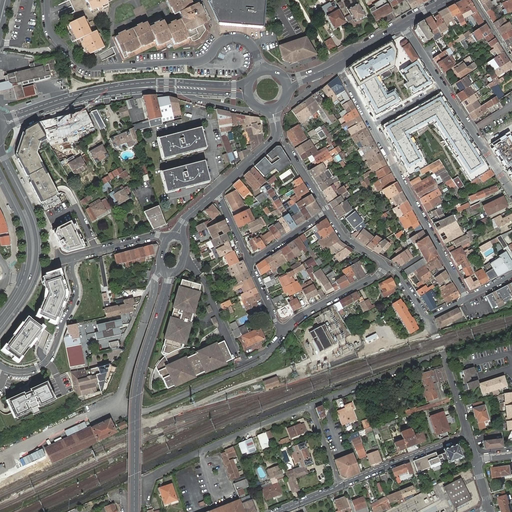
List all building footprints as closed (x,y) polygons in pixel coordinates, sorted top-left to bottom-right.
[(85,0),(91,11),(97,8),(98,10),(108,6),(106,0),(85,0)] [(182,20),(169,26),(163,29),(172,47),(174,46),(175,48),(187,42),(189,41),(190,44),(194,44),(201,41),(208,30),(205,22),(210,20),(200,0),(167,0),(169,3),(174,15),(177,14),(179,13),(182,20)] [(210,0),(210,1),(220,23),(263,26),(264,0),(210,0)] [(373,7),(369,10),(375,21),(375,22),(392,13),(392,12),(391,10),(387,5),(384,0),(380,0),(372,5),(373,7)] [(406,0),(412,9),(418,6),(414,0),(406,0)] [(469,0),(464,0),(455,5),(463,18),(465,21),(466,20),(465,19),(472,15),(473,16),(479,26),(471,31),(472,34),(486,25),(469,0)] [(478,0),(486,12),(492,9),(498,5),(496,3),(494,0),(490,2),(489,0),(478,0)] [(346,8),(348,10),(358,4),(357,1),(346,8)] [(326,16),(334,30),(339,27),(340,26),(345,23),(338,10),(337,8),(334,2),(333,2),(332,3),(331,3),(330,4),(330,2),(321,7),(324,12),(326,16)] [(358,4),(348,10),(351,15),(345,18),(350,26),(352,25),(354,28),(363,22),(361,19),(366,16),(358,4)] [(455,5),(447,8),(455,23),(463,18),(455,5)] [(447,8),(438,13),(445,25),(447,27),(450,25),(449,23),(451,22),(452,24),(453,26),(456,24),(455,23),(447,8)] [(492,9),(486,12),(493,24),(499,20),(492,9)] [(438,13),(431,17),(438,29),(445,25),(438,13)] [(506,18),(505,16),(499,20),(493,24),(497,30),(507,24),(504,19),(506,18)] [(88,27),(87,23),(84,17),(66,25),(70,33),(71,35),(72,37),(74,41),(74,42),(79,39),(83,47),(84,49),(85,51),(86,55),(87,55),(99,50),(101,49),(104,47),(97,31),(91,33),(88,27)] [(423,21),(433,38),(435,42),(442,37),(440,33),(438,29),(431,17),(423,21)] [(163,29),(169,26),(166,27),(165,26),(162,20),(148,27),(146,23),(114,38),(116,42),(121,52),(124,59),(136,54),(155,46),(157,45),(157,46),(160,47),(166,45),(167,45),(167,46),(167,47),(170,48),(170,47),(172,47),(163,29)] [(419,38),(423,44),(433,38),(423,21),(417,25),(415,31),(418,36),(420,35),(421,36),(419,38)] [(508,23),(507,24),(497,30),(501,36),(510,30),(511,29),(508,23)] [(491,33),(486,25),(472,34),(471,34),(476,43),(484,37),(491,33)] [(462,35),(464,39),(471,34),(472,34),(471,31),(470,30),(462,35)] [(511,33),(510,30),(501,36),(504,41),(511,37),(511,36),(511,33)] [(497,44),(491,33),(484,37),(490,48),(492,47),(497,44)] [(289,63),(291,63),(297,61),(307,58),(317,55),(307,37),(297,41),(279,46),(283,60),(285,61),(286,62),(289,63)] [(331,38),(324,42),(329,50),(336,46),(331,38)] [(418,60),(406,39),(399,44),(412,64),(418,60)] [(446,44),(448,48),(456,44),(454,40),(446,44)] [(461,41),(459,42),(463,47),(464,50),(468,48),(462,40),(461,41)] [(397,51),(391,41),(345,69),(356,89),(358,87),(366,83),(379,76),(396,66),(397,51)] [(503,53),(497,44),(492,47),(494,50),(490,52),(491,54),(492,54),(495,58),(503,53)] [(433,59),(436,64),(450,55),(451,55),(449,53),(450,52),(449,49),(442,53),(433,59)] [(508,62),(503,53),(495,58),(487,63),(489,65),(491,64),(495,62),(499,68),(508,62)] [(436,64),(443,74),(452,68),(456,65),(450,55),(436,64)] [(53,58),(43,61),(46,72),(55,70),(56,70),(53,58)] [(432,82),(418,60),(412,64),(400,71),(406,81),(406,82),(403,84),(410,96),(432,82)] [(43,61),(40,61),(34,63),(29,64),(31,69),(7,75),(4,76),(5,80),(6,80),(7,81),(8,85),(12,85),(18,83),(17,83),(20,82),(49,75),(50,78),(57,77),(55,70),(46,72),(43,61)] [(456,65),(452,68),(457,75),(459,74),(461,77),(469,73),(476,68),(474,64),(466,69),(461,62),(456,65)] [(495,62),(491,64),(495,70),(499,68),(495,62)] [(511,67),(508,62),(499,68),(495,70),(493,72),(496,76),(501,73),(502,74),(511,67)] [(493,72),(488,74),(494,83),(498,80),(496,76),(493,72)] [(21,86),(50,78),(49,75),(20,82),(21,86)] [(382,82),(379,76),(366,83),(358,87),(360,91),(374,117),(402,101),(395,88),(388,92),(382,82)] [(467,76),(455,84),(461,92),(470,86),(472,85),(467,76)] [(337,77),(327,85),(337,98),(342,105),(350,101),(344,90),(337,77)] [(494,83),(489,86),(491,89),(497,86),(500,83),(498,80),(494,83)] [(7,81),(0,82),(0,92),(13,89),(12,85),(8,85),(7,81)] [(12,85),(13,89),(16,100),(35,95),(33,85),(22,88),(21,86),(20,82),(17,83),(18,83),(12,85)] [(479,89),(475,83),(472,85),(470,86),(474,92),(479,89)] [(327,85),(322,89),(328,98),(332,102),(337,98),(327,85)] [(461,92),(456,95),(461,102),(475,94),(474,92),(470,86),(461,92)] [(497,86),(491,89),(496,98),(498,101),(504,97),(497,86)] [(335,119),(317,93),(312,96),(324,113),(327,117),(331,123),(336,121),(335,119)] [(441,93),(380,126),(408,177),(419,171),(427,166),(410,135),(433,123),(470,182),(490,170),(441,93)] [(475,94),(461,102),(469,115),(481,107),(477,100),(480,99),(476,93),(475,94)] [(156,96),(142,96),(148,120),(150,125),(165,121),(181,117),(177,100),(168,97),(167,97),(157,99),(156,96)] [(324,113),(312,96),(303,103),(311,115),(314,120),(319,117),(316,112),(319,110),(322,114),(324,113)] [(469,115),(473,121),(489,111),(488,109),(499,103),(498,101),(496,98),(481,107),(469,115)] [(355,109),(350,101),(342,105),(346,110),(348,113),(355,109)] [(311,115),(303,103),(297,107),(306,119),(308,122),(309,121),(307,118),(311,115)] [(126,107),(118,110),(121,118),(129,115),(126,107)] [(297,107),(291,111),(301,124),(302,126),(304,125),(302,122),(306,119),(297,107)] [(339,108),(337,109),(342,117),(348,113),(346,110),(342,113),(339,108)] [(348,113),(342,117),(346,123),(358,115),(355,109),(348,113)] [(97,110),(91,112),(100,129),(105,127),(97,110)] [(218,110),(216,110),(220,134),(233,131),(232,126),(230,113),(229,113),(228,113),(227,113),(225,113),(224,113),(223,113),(222,112),(221,112),(220,112),(219,111),(219,110),(218,110)] [(236,114),(230,113),(232,126),(238,125),(238,126),(245,125),(247,133),(248,132),(251,149),(242,152),(239,153),(242,161),(244,159),(250,153),(264,141),(259,118),(236,114)] [(358,115),(346,123),(349,129),(362,121),(358,115)] [(74,137),(90,130),(84,116),(68,123),(74,137)] [(150,125),(148,120),(133,125),(134,131),(151,127),(150,125)] [(365,127),(362,121),(349,129),(348,130),(351,135),(365,127)] [(15,154),(44,212),(61,203),(55,191),(36,153),(39,143),(41,142),(46,140),(36,123),(23,130),(15,154)] [(301,124),(287,133),(288,137),(294,147),(306,139),(302,132),(305,130),(302,126),(301,124)] [(314,131),(316,133),(320,139),(325,136),(321,130),(320,128),(319,127),(314,131)] [(365,127),(351,135),(349,136),(351,139),(352,138),(366,130),(365,127)] [(137,138),(134,131),(133,128),(110,137),(113,146),(125,142),(127,146),(129,147),(133,145),(134,144),(135,147),(139,145),(137,138)] [(175,154),(182,152),(181,146),(185,145),(186,151),(197,149),(197,150),(205,148),(200,129),(159,139),(164,158),(175,156),(175,154)] [(370,136),(366,130),(352,138),(355,144),(358,143),(370,136)] [(511,138),(509,135),(492,145),(511,178),(511,138)] [(370,136),(358,143),(361,149),(373,142),(370,136)] [(309,140),(295,148),(299,155),(313,147),(314,146),(313,145),(311,146),(308,142),(310,141),(309,140)] [(377,148),(373,142),(361,149),(362,151),(363,150),(365,154),(377,148)] [(95,162),(108,155),(101,143),(88,150),(95,162)] [(229,143),(223,144),(227,154),(232,152),(229,143)] [(276,146),(255,166),(265,178),(275,169),(279,173),(282,170),(291,165),(280,147),(276,146)] [(326,150),(325,147),(316,152),(312,155),(315,161),(313,162),(316,166),(319,165),(321,163),(331,158),(330,155),(336,152),(334,148),(333,146),(329,148),(326,150)] [(312,155),(316,152),(313,147),(299,155),(303,161),(305,159),(310,156),(312,155)] [(377,148),(365,154),(364,155),(368,161),(380,154),(377,148)] [(380,154),(368,161),(365,163),(368,168),(370,168),(383,160),(380,154)] [(315,161),(312,155),(310,156),(305,159),(309,164),(313,162),(315,161)] [(74,174),(86,167),(80,156),(68,163),(74,174)] [(383,160),(370,168),(371,171),(361,177),(362,179),(365,178),(375,172),(387,166),(383,160)] [(434,174),(444,168),(439,160),(430,165),(428,166),(420,170),(422,174),(431,169),(433,174),(434,174)] [(178,187),(185,185),(184,180),(188,179),(189,184),(200,182),(200,184),(208,182),(203,162),(162,173),(167,192),(178,189),(178,187)] [(321,163),(319,165),(316,166),(309,171),(313,178),(326,171),(321,163)] [(147,174),(145,165),(137,167),(140,176),(143,175),(147,174)] [(112,170),(115,176),(117,174),(122,171),(119,166),(112,170)] [(390,172),(387,166),(375,172),(379,178),(390,172)] [(253,168),(244,176),(256,190),(265,182),(253,168)] [(451,179),(447,172),(444,168),(434,174),(436,177),(439,175),(443,181),(437,184),(438,186),(444,183),(451,179)] [(122,171),(117,174),(121,179),(128,175),(124,170),(122,171)] [(329,172),(328,170),(326,171),(313,178),(318,186),(332,177),(329,172)] [(482,182),(493,175),(490,170),(470,182),(458,190),(460,193),(481,180),(482,182)] [(101,179),(103,184),(107,182),(111,179),(107,173),(103,176),(104,177),(101,179)] [(377,191),(394,182),(390,174),(373,183),(377,191)] [(268,198),(271,203),(278,199),(276,195),(275,196),(271,189),(271,188),(269,185),(276,181),(274,176),(267,181),(266,182),(268,184),(260,189),(263,193),(268,198)] [(332,185),(337,182),(334,176),(332,177),(318,186),(322,192),(332,185)] [(432,179),(431,176),(421,181),(412,186),(418,197),(437,187),(432,179)] [(412,186),(421,181),(419,177),(410,182),(412,186)] [(303,184),(300,178),(293,182),(297,188),(303,184)] [(455,186),(451,179),(444,183),(446,186),(449,185),(451,189),(455,186)] [(252,195),(239,180),(233,186),(243,198),(245,200),(248,198),(252,195)] [(382,190),(387,200),(388,199),(401,192),(396,182),(382,190)] [(291,207),(295,204),(302,200),(300,197),(308,192),(303,184),(297,188),(293,190),(296,195),(291,198),(292,200),(283,206),(278,199),(271,203),(280,214),(291,207)] [(332,185),(322,192),(325,198),(334,192),(336,191),(332,185)] [(118,205),(130,198),(133,196),(127,186),(124,188),(122,186),(109,194),(116,206),(118,204),(118,205)] [(458,190),(455,186),(451,189),(456,198),(461,195),(460,193),(458,190)] [(478,198),(498,191),(496,186),(469,197),(470,200),(477,197),(478,198)] [(334,192),(325,198),(329,203),(346,193),(342,187),(336,191),(339,195),(337,197),(334,192)] [(438,196),(440,195),(437,190),(419,199),(423,205),(438,196)] [(81,191),(76,193),(80,201),(80,200),(85,197),(81,191)] [(244,206),(236,191),(226,196),(234,211),(244,206)] [(332,209),(346,201),(344,198),(349,195),(348,192),(346,193),(329,203),(332,209)] [(395,208),(398,206),(406,202),(401,192),(388,199),(391,206),(393,205),(395,208)] [(255,197),(259,203),(268,198),(263,193),(255,197)] [(85,197),(80,200),(83,205),(87,202),(86,201),(91,197),(89,194),(85,197)] [(320,211),(310,195),(302,200),(295,204),(306,221),(320,211)] [(441,202),(438,196),(423,205),(426,211),(441,202)] [(487,216),(507,206),(503,197),(483,207),(487,216)] [(96,218),(107,211),(106,210),(110,208),(105,200),(102,201),(101,200),(100,199),(89,205),(90,207),(86,210),(92,221),(97,219),(96,218)] [(343,215),(351,210),(346,201),(332,209),(338,218),(343,215)] [(398,206),(403,216),(411,210),(406,202),(398,206)] [(457,212),(470,207),(469,203),(462,206),(456,209),(457,212)] [(298,213),(291,218),(297,227),(306,221),(295,204),(291,207),(295,213),(298,211),(298,213)] [(160,223),(164,222),(158,205),(151,208),(154,213),(148,215),(146,216),(150,224),(152,223),(158,221),(160,223)] [(205,211),(212,219),(220,213),(213,205),(205,211)] [(431,220),(433,224),(437,222),(441,220),(440,219),(444,217),(442,211),(441,207),(432,211),(433,213),(435,212),(437,217),(435,218),(431,220)] [(245,211),(250,222),(254,220),(248,209),(245,211)] [(364,221),(361,216),(362,215),(360,212),(357,212),(355,214),(352,209),(351,210),(343,215),(346,218),(344,219),(352,230),(353,229),(356,233),(359,231),(362,230),(365,228),(362,223),(364,221)] [(403,216),(398,219),(405,229),(417,221),(411,210),(403,216)] [(233,216),(239,228),(250,222),(245,211),(233,216)] [(291,218),(289,215),(283,219),(284,220),(291,230),(297,227),(291,218)] [(440,226),(436,229),(439,235),(443,232),(447,239),(442,241),(444,244),(462,235),(451,215),(441,220),(437,222),(440,226)] [(265,224),(261,217),(259,218),(261,220),(258,221),(258,220),(249,225),(253,232),(262,228),(261,227),(265,224)] [(197,227),(199,232),(206,228),(218,223),(216,218),(212,220),(213,220),(208,223),(207,221),(200,225),(197,227)] [(218,223),(206,228),(212,239),(226,232),(229,231),(224,220),(218,223)] [(286,234),(291,230),(284,220),(281,222),(280,221),(278,222),(279,223),(286,234)] [(326,220),(316,226),(319,230),(318,231),(319,232),(326,227),(326,228),(330,226),(326,220)] [(155,229),(165,224),(164,222),(160,223),(158,221),(152,223),(150,224),(153,229),(155,229)] [(81,245),(69,222),(52,230),(62,251),(66,253),(88,247),(86,242),(81,245)] [(281,237),(286,234),(279,223),(274,226),(281,237)] [(281,237),(274,226),(273,225),(272,224),(267,227),(267,228),(268,229),(269,229),(270,232),(274,238),(276,240),(281,237)] [(330,226),(326,228),(318,233),(320,236),(322,239),(333,231),(330,226)] [(374,239),(362,230),(359,231),(356,233),(351,235),(366,247),(374,239)] [(426,237),(422,230),(409,238),(413,244),(426,237)] [(509,231),(501,236),(503,239),(511,234),(511,230),(509,231)] [(322,239),(317,242),(320,247),(321,246),(336,236),(333,231),(322,239)] [(454,250),(473,241),(470,236),(471,235),(471,234),(472,234),(470,231),(466,233),(468,235),(453,242),(450,244),(452,247),(454,250)] [(230,240),(226,232),(212,239),(210,240),(213,248),(223,243),(228,241),(229,241),(230,240)] [(267,243),(274,238),(270,232),(263,237),(261,235),(258,237),(264,245),(267,243)] [(9,235),(0,236),(1,245),(10,244),(10,243),(9,235)] [(260,251),(265,247),(264,245),(258,237),(258,236),(253,239),(260,250),(260,251)] [(339,241),(336,236),(321,246),(324,251),(325,250),(339,241)] [(504,249),(507,247),(503,239),(501,236),(496,238),(499,242),(504,249)] [(260,250),(253,239),(251,237),(249,239),(250,240),(248,241),(254,252),(257,250),(258,251),(260,250)] [(299,237),(293,241),(299,251),(301,250),(304,254),(308,252),(306,249),(302,243),(299,237)] [(375,237),(374,239),(366,247),(372,250),(378,244),(382,241),(375,237)] [(415,244),(419,250),(423,258),(403,271),(406,276),(415,270),(425,263),(437,256),(426,237),(415,244)] [(378,244),(372,250),(378,254),(382,249),(385,251),(389,245),(383,240),(382,241),(378,244)] [(219,257),(224,255),(232,251),(228,241),(223,243),(224,246),(216,249),(219,257)] [(293,241),(287,245),(294,255),(295,254),(294,253),(297,251),(298,252),(299,251),(293,241)] [(342,244),(339,241),(325,250),(328,253),(331,250),(333,252),(335,255),(347,247),(342,244)] [(492,244),(490,241),(479,247),(480,248),(481,250),(492,244)] [(153,258),(155,257),(158,246),(156,244),(143,248),(146,259),(146,260),(148,260),(147,256),(153,255),(153,258)] [(469,244),(449,254),(452,258),(465,250),(465,249),(461,251),(461,250),(465,247),(469,245),(469,244)] [(287,245),(279,250),(287,261),(293,257),(296,263),(290,267),(291,267),(293,270),(301,266),(299,264),(298,262),(294,255),(287,245)] [(404,251),(401,246),(397,248),(398,249),(395,251),(398,255),(400,254),(402,252),(404,251)] [(347,247),(335,255),(339,261),(354,251),(347,247)] [(145,265),(146,260),(146,259),(143,248),(133,250),(136,262),(138,261),(137,259),(141,258),(141,260),(142,263),(143,262),(144,265),(145,265)] [(396,262),(399,267),(414,258),(408,249),(404,251),(400,254),(398,255),(391,260),(393,264),(396,262)] [(136,262),(133,250),(124,253),(127,264),(127,267),(127,268),(130,267),(129,263),(128,261),(133,260),(134,262),(136,262)] [(287,261),(279,250),(271,256),(279,267),(287,262),(287,261)] [(466,252),(465,250),(452,258),(454,262),(465,256),(471,252),(472,252),(471,251),(467,253),(463,255),(463,253),(466,252)] [(232,251),(224,255),(230,266),(233,265),(239,262),(233,251),(232,251)] [(508,271),(511,268),(511,262),(506,252),(499,256),(501,258),(508,271)] [(127,264),(124,253),(115,255),(118,266),(119,266),(119,264),(124,262),(125,264),(125,265),(125,267),(127,267),(127,264)] [(270,269),(272,271),(276,268),(278,271),(280,269),(279,267),(271,256),(264,260),(270,269)] [(470,266),(465,256),(454,262),(456,266),(461,264),(464,269),(469,266),(470,266)] [(445,271),(443,267),(441,267),(436,258),(426,264),(428,268),(430,271),(433,276),(436,274),(435,272),(435,271),(434,268),(435,267),(440,274),(445,271)] [(497,277),(508,271),(501,258),(490,265),(497,277)] [(317,265),(314,261),(313,259),(305,263),(308,268),(312,266),(313,268),(317,265)] [(248,269),(243,260),(239,262),(233,265),(237,274),(248,269)] [(261,275),(270,269),(264,260),(256,266),(261,275)] [(360,261),(350,266),(354,275),(357,280),(365,275),(361,269),(359,270),(358,267),(360,266),(362,265),(360,261)] [(426,264),(425,263),(415,270),(417,274),(415,275),(420,282),(418,284),(417,285),(417,286),(417,287),(418,287),(418,288),(426,283),(430,281),(433,279),(431,276),(427,269),(428,268),(426,264)] [(301,266),(293,270),(294,273),(304,268),(302,265),(301,266)] [(489,280),(497,277),(490,265),(482,269),(483,271),(489,280)] [(342,271),(343,272),(347,279),(350,284),(354,281),(351,277),(354,275),(350,266),(344,270),(342,271)] [(473,274),(469,266),(464,269),(463,270),(467,277),(473,274)] [(251,277),(248,269),(237,274),(237,276),(240,282),(251,277)] [(332,287),(320,269),(313,274),(317,280),(318,279),(326,291),(332,287)] [(292,271),(285,274),(286,276),(280,279),(284,287),(297,281),(298,281),(296,278),(290,281),(289,278),(294,275),(292,271)] [(449,278),(445,271),(440,274),(437,276),(434,278),(439,285),(449,278)] [(480,285),(489,280),(483,271),(479,274),(477,272),(474,274),(480,285)] [(49,320),(54,322),(56,318),(57,318),(62,308),(61,307),(63,302),(64,303),(65,299),(65,298),(65,291),(66,290),(64,286),(63,287),(61,282),(63,281),(61,276),(60,276),(59,272),(45,276),(43,277),(44,280),(42,281),(45,289),(46,289),(47,294),(45,300),(44,299),(39,310),(40,310),(38,315),(41,316),(49,320)] [(328,280),(336,276),(333,272),(326,276),(328,280)] [(470,291),(480,285),(474,274),(464,280),(470,291)] [(240,282),(234,285),(236,290),(243,286),(244,287),(243,288),(245,293),(256,287),(251,277),(240,282)] [(335,292),(349,284),(345,277),(340,279),(341,279),(335,282),(336,283),(331,285),(335,292)] [(391,289),(393,288),(395,286),(391,279),(380,284),(383,292),(381,293),(383,297),(393,292),(391,289)] [(165,346),(163,352),(168,354),(169,353),(170,353),(171,352),(172,352),(172,351),(173,351),(174,351),(175,350),(176,350),(177,350),(178,349),(179,349),(180,349),(181,348),(182,343),(185,344),(186,340),(184,339),(188,327),(189,327),(191,323),(189,323),(192,313),(193,313),(194,309),(193,309),(196,296),(198,297),(199,293),(198,292),(200,285),(181,280),(179,287),(178,287),(177,291),(179,291),(176,304),(174,303),(173,307),(174,308),(171,318),(170,317),(169,321),(171,322),(167,335),(165,334),(164,338),(165,339),(163,346),(165,346)] [(274,280),(265,284),(267,289),(276,284),(274,280)] [(297,281),(284,287),(287,293),(288,292),(290,295),(292,294),(300,290),(297,285),(298,285),(297,281)] [(420,297),(430,290),(434,288),(431,284),(432,283),(430,281),(426,283),(427,284),(416,291),(420,297)] [(306,283),(300,286),(303,290),(302,291),(306,300),(316,295),(311,282),(306,284),(306,283)] [(448,291),(452,300),(459,296),(451,283),(445,286),(448,291)] [(511,283),(510,284),(510,285),(507,286),(495,292),(492,294),(492,293),(486,296),(492,309),(496,307),(497,308),(504,305),(503,303),(506,302),(507,304),(509,302),(508,301),(511,299),(511,300),(511,283)] [(441,294),(448,291),(445,286),(445,285),(438,288),(441,294)] [(259,293),(256,287),(245,293),(241,294),(244,299),(243,299),(243,300),(259,293)] [(325,297),(324,295),(323,296),(320,290),(317,291),(321,299),(325,297)] [(429,311),(436,308),(434,304),(431,298),(434,297),(430,290),(420,297),(429,311)] [(446,303),(452,300),(448,291),(441,294),(443,298),(446,303)] [(262,299),(259,293),(243,300),(246,306),(256,302),(262,299)] [(356,293),(339,302),(343,308),(359,298),(356,293)] [(293,311),(301,307),(299,304),(297,299),(294,300),(293,296),(289,298),(291,301),(288,303),(293,311)] [(124,305),(125,313),(131,312),(133,311),(131,303),(133,303),(132,299),(123,301),(124,305)] [(230,299),(220,304),(223,310),(232,306),(232,305),(230,299)] [(392,305),(401,319),(409,314),(406,311),(407,310),(403,303),(402,304),(400,300),(392,305)] [(246,306),(251,317),(261,312),(256,302),(246,306)] [(361,304),(365,312),(369,310),(365,302),(361,304)] [(124,305),(116,307),(118,315),(124,313),(125,313),(124,305)] [(226,316),(228,315),(234,312),(232,306),(223,310),(226,316)] [(116,307),(104,309),(106,317),(118,315),(116,307)] [(435,319),(439,328),(462,317),(457,308),(435,319)] [(406,326),(414,321),(412,318),(411,318),(409,314),(401,319),(406,326)] [(21,356),(22,357),(29,348),(28,347),(35,338),(36,339),(41,333),(40,332),(43,328),(38,325),(27,317),(22,323),(23,324),(14,337),(13,336),(6,345),(7,346),(4,350),(8,353),(14,357),(18,360),(21,356)] [(121,319),(95,325),(97,333),(94,334),(96,341),(120,335),(118,329),(122,328),(121,319)] [(416,325),(414,321),(406,326),(410,334),(418,329),(416,325)] [(14,337),(23,324),(22,323),(21,323),(12,335),(13,336),(14,337)] [(63,340),(70,374),(81,370),(82,371),(84,370),(75,324),(68,326),(66,326),(67,330),(68,337),(64,338),(63,340)] [(245,325),(232,331),(235,339),(241,336),(247,347),(264,339),(260,328),(251,332),(250,330),(248,331),(245,325)] [(324,325),(309,333),(320,352),(335,344),(324,325)] [(384,329),(369,334),(372,342),(386,337),(384,329)] [(30,348),(37,340),(36,339),(35,338),(28,347),(29,348),(30,348)] [(169,366),(169,364),(165,356),(164,356),(164,357),(163,357),(162,358),(161,359),(160,360),(159,361),(158,362),(158,363),(157,363),(157,364),(157,365),(156,366),(156,367),(159,375),(161,375),(167,388),(174,385),(174,386),(178,385),(177,383),(190,378),(191,379),(195,377),(194,376),(204,371),(205,373),(208,371),(208,370),(221,364),(221,365),(225,364),(224,362),(231,359),(223,341),(216,345),(216,343),(212,345),(213,346),(200,352),(199,351),(195,352),(196,354),(186,358),(185,357),(182,359),(182,360),(169,366)] [(308,346),(312,355),(318,352),(314,343),(308,346)] [(97,367),(88,370),(91,383),(97,382),(99,391),(98,391),(98,394),(101,393),(100,391),(101,390),(108,364),(97,367)] [(440,382),(446,380),(442,368),(432,371),(420,375),(429,401),(437,398),(432,385),(440,382)] [(465,386),(467,385),(469,391),(479,387),(482,395),(490,393),(499,390),(507,387),(504,376),(495,379),(487,382),(479,385),(477,381),(472,383),(471,379),(470,376),(475,374),(473,368),(462,372),(464,378),(462,378),(464,382),(465,386)] [(72,382),(77,401),(80,402),(87,400),(85,395),(94,393),(95,395),(98,394),(98,391),(99,391),(97,382),(91,383),(88,370),(84,370),(82,371),(81,370),(70,374),(72,382)] [(279,385),(277,377),(263,381),(266,389),(279,385)] [(38,408),(55,400),(46,381),(29,389),(28,386),(21,389),(23,392),(6,400),(9,408),(14,418),(31,410),(33,415),(40,412),(38,408)] [(446,399),(440,382),(432,385),(437,398),(438,401),(446,399)] [(511,430),(511,405),(511,406),(511,402),(511,393),(503,394),(505,403),(503,403),(504,407),(505,407),(506,412),(507,418),(505,418),(506,422),(507,431),(511,430)] [(406,412),(407,416),(412,414),(421,411),(422,411),(449,402),(448,398),(446,399),(438,401),(430,404),(426,406),(417,409),(416,408),(406,412)] [(346,411),(338,414),(338,415),(339,420),(341,425),(355,420),(349,404),(344,406),(345,409),(346,411)] [(475,414),(477,419),(480,429),(485,427),(483,422),(491,420),(486,405),(472,409),(474,415),(475,414)] [(316,408),(319,419),(325,417),(321,406),(316,408)] [(431,418),(437,434),(448,430),(444,419),(446,418),(444,413),(431,418)] [(91,428),(45,448),(52,462),(97,441),(117,431),(110,418),(91,428)] [(448,430),(437,434),(438,436),(451,431),(446,418),(444,419),(448,430)] [(397,423),(396,420),(380,425),(382,431),(389,428),(388,426),(397,423)] [(125,421),(117,424),(119,430),(127,426),(125,421)] [(291,438),(307,432),(304,424),(300,426),(300,425),(287,430),(291,438)] [(90,426),(45,447),(45,448),(91,428),(90,426)] [(403,440),(406,448),(417,444),(414,436),(412,428),(400,432),(403,440)] [(359,437),(360,437),(358,431),(346,437),(348,443),(352,442),(358,456),(365,453),(361,444),(359,437)] [(265,433),(258,436),(264,449),(271,446),(265,433)] [(414,436),(417,444),(426,441),(423,433),(414,436)] [(251,439),(238,444),(244,457),(256,452),(251,439)] [(502,439),(484,441),(485,450),(503,448),(502,439)] [(398,451),(406,448),(403,440),(395,443),(398,451)] [(97,441),(52,462),(53,463),(98,442),(97,441)] [(299,462),(301,467),(304,466),(312,463),(310,457),(310,458),(306,448),(307,448),(305,443),(294,447),(296,452),(299,462)] [(439,451),(436,452),(440,464),(440,463),(443,462),(444,462),(447,461),(449,463),(453,461),(454,462),(458,461),(457,460),(463,458),(462,455),(466,454),(462,445),(459,447),(457,444),(444,449),(445,452),(441,454),(439,451)] [(227,449),(225,450),(226,452),(222,454),(224,459),(226,462),(224,462),(225,466),(227,465),(228,468),(226,468),(228,473),(230,473),(231,476),(230,477),(231,479),(240,475),(238,471),(234,459),(229,461),(228,458),(236,454),(234,450),(233,447),(230,448),(231,449),(228,451),(227,449)] [(377,458),(379,456),(377,451),(371,454),(367,456),(371,465),(378,462),(377,458)] [(436,452),(426,456),(413,461),(418,472),(430,467),(435,465),(440,464),(436,452)] [(347,477),(359,473),(352,454),(334,460),(337,468),(340,475),(343,476),(344,475),(343,473),(345,472),(347,477)] [(409,463),(391,470),(394,476),(407,471),(409,475),(413,474),(411,469),(409,463)] [(285,473),(292,490),(299,488),(295,477),(306,472),(304,466),(301,467),(300,467),(285,473)] [(511,466),(501,468),(503,477),(506,477),(506,475),(511,474),(511,466)] [(271,480),(275,479),(276,481),(281,479),(277,467),(267,470),(271,480)] [(503,477),(501,468),(492,469),(493,476),(499,476),(499,478),(503,477)] [(443,487),(454,509),(471,500),(461,479),(443,487)] [(247,487),(245,480),(234,484),(237,491),(242,489),(247,487)] [(370,496),(364,481),(362,482),(367,497),(370,496)] [(266,499),(282,494),(278,484),(263,489),(266,499)] [(159,491),(164,504),(176,501),(171,485),(165,487),(165,489),(159,491)] [(411,486),(386,496),(388,501),(389,503),(397,500),(398,504),(404,501),(403,497),(414,493),(411,486)] [(335,500),(338,510),(339,509),(340,511),(349,509),(348,506),(344,496),(335,500)] [(362,496),(348,502),(351,511),(363,511),(364,511),(367,510),(362,496)] [(388,501),(386,496),(379,500),(381,505),(379,505),(381,510),(385,508),(386,509),(390,508),(389,505),(389,503),(388,501)] [(500,503),(501,507),(510,504),(511,504),(508,496),(501,498),(502,503),(500,503)] [(244,511),(241,504),(240,500),(227,505),(208,511),(207,511),(244,511)] [(244,511),(255,511),(251,500),(249,501),(241,504),(244,511)] [(378,500),(370,503),(373,511),(375,511),(381,510),(379,505),(381,505),(379,500),(378,500)]
